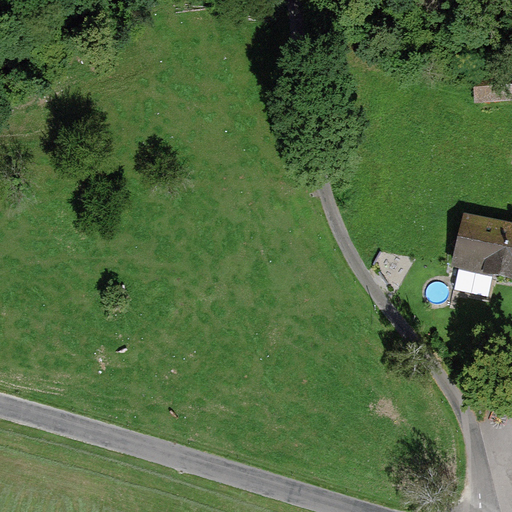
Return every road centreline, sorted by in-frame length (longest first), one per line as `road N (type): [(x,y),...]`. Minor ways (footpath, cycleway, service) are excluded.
road 1 (unclassified): [(480,511),(471,424),(371,290),(337,227),(313,136),(295,0)]
road 2 (unclassified): [(0,405),(360,511)]
